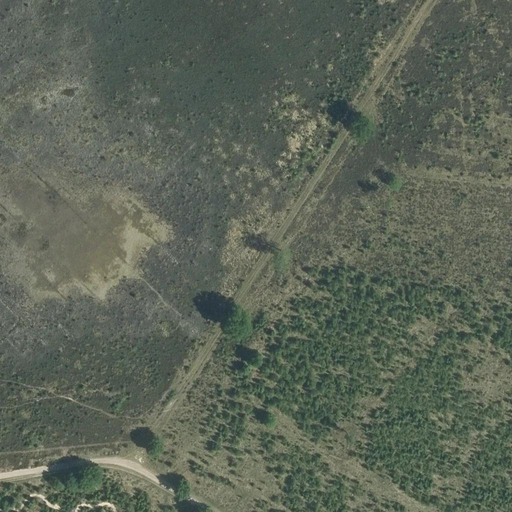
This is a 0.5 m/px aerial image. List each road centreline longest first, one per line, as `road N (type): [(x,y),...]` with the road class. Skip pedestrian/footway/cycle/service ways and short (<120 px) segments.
road 1 (track): [(427,0),(167,409),(123,464)]
road 2 (track): [(123,464),(0,477)]
